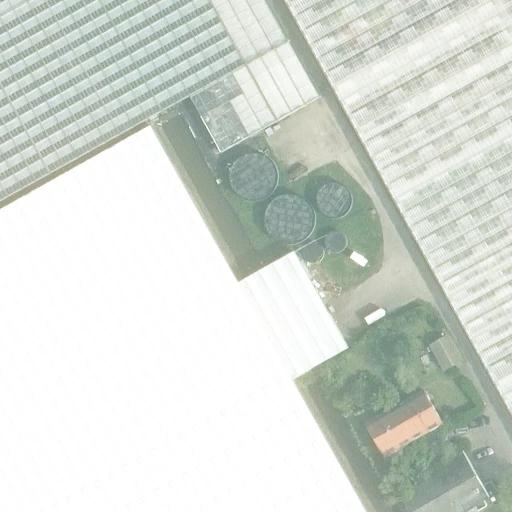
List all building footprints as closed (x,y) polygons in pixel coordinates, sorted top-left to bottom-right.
[(288,40),(265,0),(0,0),(0,200),(147,119),(189,95),(288,40)] [(511,0),(281,0),(309,51),(359,140),(380,178),(465,329),(511,415),(511,0)] [(288,39),(288,40),(189,95),(220,151),(320,95),(288,39)] [(365,511),(293,382),(240,286),(152,128),(0,213),(0,511),(365,511)] [(272,177),(272,172),(270,168),(268,163),(265,160),(262,157),(258,155),(250,153),(246,153),(240,154),(235,156),(231,159),(228,163),(226,167),(224,172),(224,176),(225,184),(229,192),(233,196),(237,198),(242,200),(246,201),(250,201),(256,199),(260,197),(264,194),(268,190),(270,186),(271,181),(272,177)] [(293,382),(349,350),(296,254),(240,286),(293,382)] [(464,366),(451,343),(430,355),(442,378),(464,366)] [(388,399),(378,380),(362,389),(373,407),(388,399)] [(443,427),(424,392),(394,409),(413,443),(443,427)] [(365,425),(386,462),(392,464),(401,459),(403,452),(401,450),(413,443),(394,409),(365,425)] [(489,498),(461,449),(439,461),(446,473),(401,499),(408,511),(477,511),(475,507),(489,498)]
